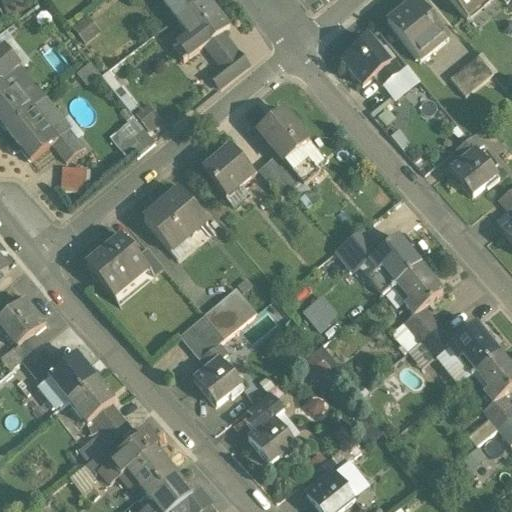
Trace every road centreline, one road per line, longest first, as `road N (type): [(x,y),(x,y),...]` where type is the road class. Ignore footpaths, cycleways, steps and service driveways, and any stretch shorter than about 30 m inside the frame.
road 1 (residential): [(34,262),(259,511)]
road 2 (residential): [(292,50),(34,262)]
road 3 (residential): [(292,50),(511,298)]
